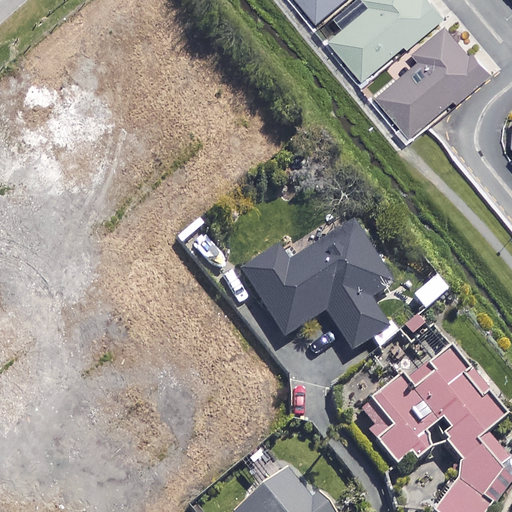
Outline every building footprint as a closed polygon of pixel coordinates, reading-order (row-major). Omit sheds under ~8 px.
[(99,0),(80,0),(77,25),(95,28),(99,0)] [(299,0),(319,23),(346,0),(299,0)] [(442,23),(425,0),(367,0),(374,9),(334,39),(364,80),(442,23)] [(488,78),(450,29),(421,52),(428,60),(381,97),(412,137),(488,78)] [(511,127),(499,140),(511,154),(511,127)] [(391,289),(353,229),(288,271),(276,253),(240,276),(282,343),(324,317),(349,357),(375,341),(379,349),(393,340),(370,303),(391,289)] [(446,296),(435,283),(413,301),(424,314),(446,296)] [(33,375),(0,334),(0,416),(19,401),(12,392),(33,375)] [(503,476),(479,446),(506,424),(450,354),(421,377),(415,370),(354,419),(397,471),(409,462),(415,470),(440,449),(460,474),(436,511),(490,511),(492,509),(484,503),(503,476)] [(318,511),(288,476),(246,511),(318,511)]
